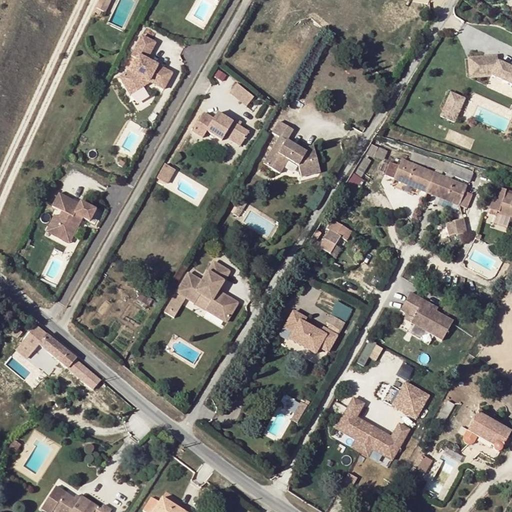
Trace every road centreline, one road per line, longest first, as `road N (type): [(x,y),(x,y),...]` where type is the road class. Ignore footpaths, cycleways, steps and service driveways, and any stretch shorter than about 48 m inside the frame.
road 1 (residential): [(450,0),(177,430)]
road 2 (residential): [(234,0),(48,322)]
road 3 (residential): [(403,258),(269,498)]
road 4 (residential): [(95,0),(0,206)]
road 5 (residential): [(80,0),(0,169)]
road 6 (tertiary): [(48,322),(177,430)]
